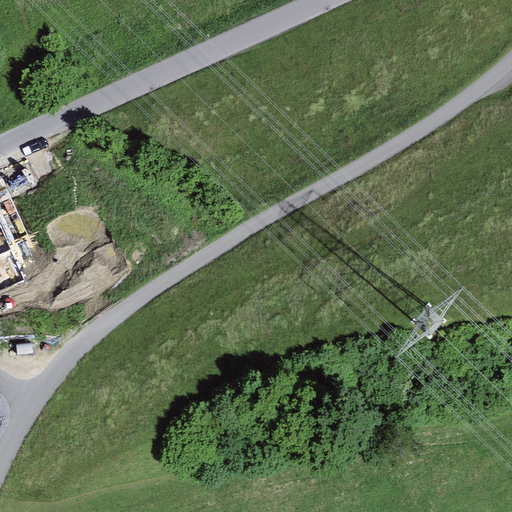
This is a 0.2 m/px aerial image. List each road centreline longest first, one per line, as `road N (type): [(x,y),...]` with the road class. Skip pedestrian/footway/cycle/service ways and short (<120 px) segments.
road 1 (residential): [(511,62),(475,94),(112,317),(29,403),(0,469)]
road 2 (tertiary): [(0,150),(329,0)]
